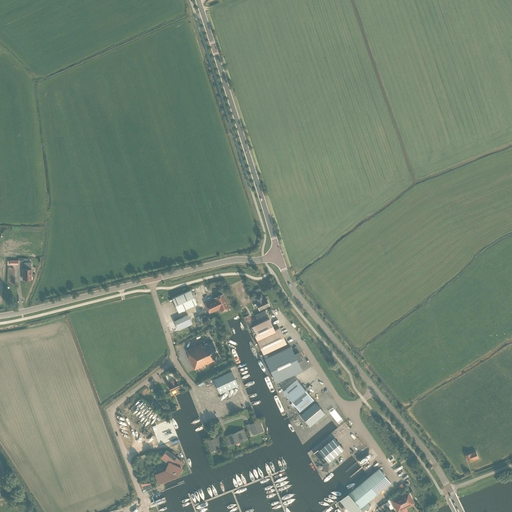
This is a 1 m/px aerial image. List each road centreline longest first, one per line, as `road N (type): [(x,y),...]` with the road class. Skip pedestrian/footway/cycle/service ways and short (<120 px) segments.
road 1 (tertiary): [(278,254),(197,0)]
road 2 (unclassified): [(146,511),(108,410),(175,359)]
road 3 (tertiary): [(375,390),(291,287),(278,254)]
road 4 (tertiary): [(0,316),(150,280)]
road 5 (tertiary): [(150,280),(278,254)]
road 6 (tertiary): [(449,490),(375,390)]
road 7 (unclassified): [(347,412),(277,314)]
